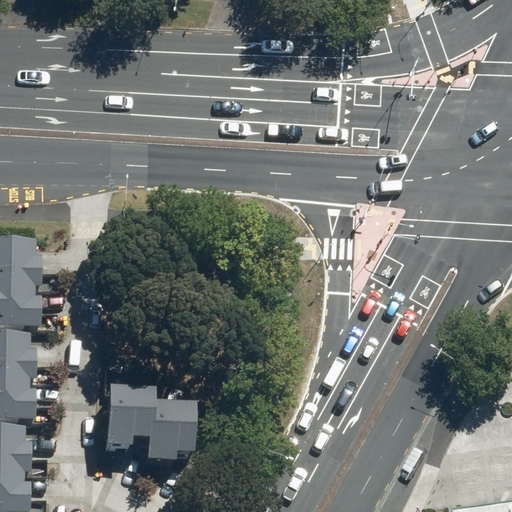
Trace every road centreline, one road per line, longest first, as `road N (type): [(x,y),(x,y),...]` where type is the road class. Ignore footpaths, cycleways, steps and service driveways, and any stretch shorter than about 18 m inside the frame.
road 1 (primary): [(312,180),(0,164)]
road 2 (primary): [(0,91),(287,102)]
road 3 (primary): [(287,102),(410,57),(511,2)]
road 4 (secondary): [(339,384),(446,187)]
road 5 (primary): [(339,384),(338,224),(312,180)]
road 6 (secondary): [(448,335),(347,511)]
road 7 (primary): [(287,102),(484,114)]
road 8 (secondary): [(511,196),(448,335)]
road 9 (secondary): [(279,511),(339,384)]
road 10 (primary): [(446,187),(312,180)]
